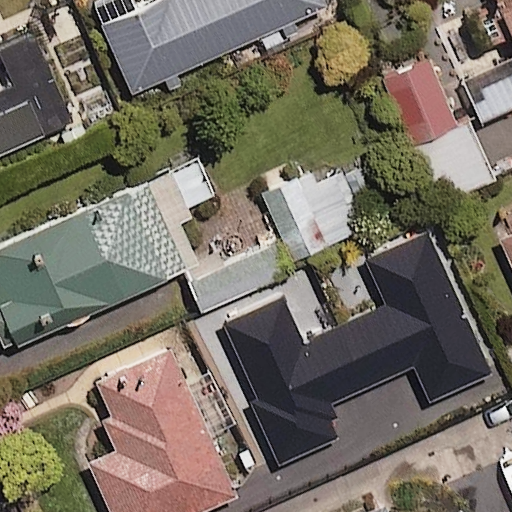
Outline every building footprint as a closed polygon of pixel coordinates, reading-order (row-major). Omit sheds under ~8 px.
[(122,0),(96,12),(127,82),(314,0),(122,0)] [(511,0),(495,0),(511,37),(511,0)] [(445,22),(427,45),(458,68),(476,45),(445,22)] [(0,139),(67,109),(30,25),(0,37),(0,139)] [(454,115),(423,48),(377,69),(409,136),(454,115)] [(490,167),(467,114),(411,139),(434,192),(490,167)] [(210,185),(195,152),(169,163),(183,197),(210,185)] [(281,229),(291,252),(366,219),(339,155),(263,188),(269,203),(281,229)] [(160,269),(120,178),(0,230),(0,273),(25,329),(160,269)] [(273,232),(281,229),(269,203),(240,216),(250,240),(184,269),(198,301),(286,263),(273,232)] [(334,428),(326,410),(332,407),(325,393),(410,356),(425,390),(486,363),(423,221),(362,248),(383,294),(298,332),(277,285),(220,310),(254,387),(248,390),(276,454),(334,428)] [(511,222),(495,230),(511,267),(511,222)] [(195,401),(182,372),(166,336),(92,369),(108,404),(99,408),(112,437),(82,450),(109,511),(170,511),(232,485),(195,401)] [(387,511),(380,494),(339,511),(511,511),(511,507),(500,511),(387,511)]
